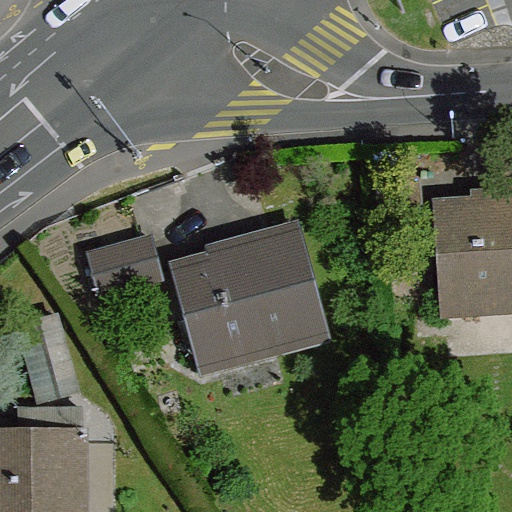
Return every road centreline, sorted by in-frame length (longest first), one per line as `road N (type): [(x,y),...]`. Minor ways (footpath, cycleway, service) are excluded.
road 1 (tertiary): [(159,4),(238,64),(277,79),(366,90),(511,86)]
road 2 (secondary): [(0,138),(159,4)]
